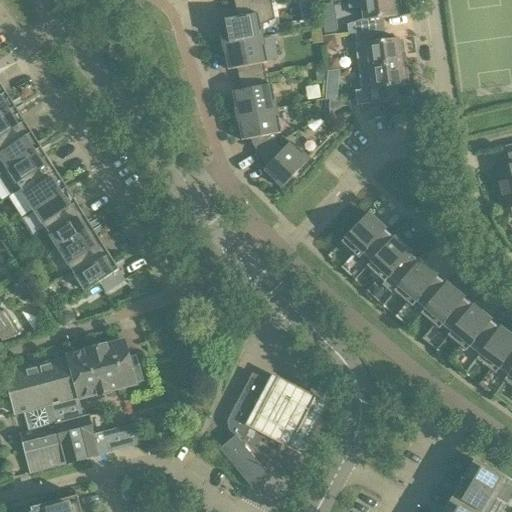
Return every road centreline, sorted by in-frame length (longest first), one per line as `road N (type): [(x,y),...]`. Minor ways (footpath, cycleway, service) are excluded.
road 1 (residential): [(178,295),(25,51)]
road 2 (residential): [(323,511),(353,449),(360,401),(349,369),(259,274)]
road 3 (residential): [(59,23),(225,237)]
road 4 (residential): [(156,0),(176,20),(241,202)]
road 5 (residential): [(237,511),(161,469),(87,477)]
road 6 (residential): [(511,266),(466,216),(453,138)]
road 7 (residential): [(453,138),(436,0)]
road 8 (residential): [(453,138),(374,155),(340,191)]
